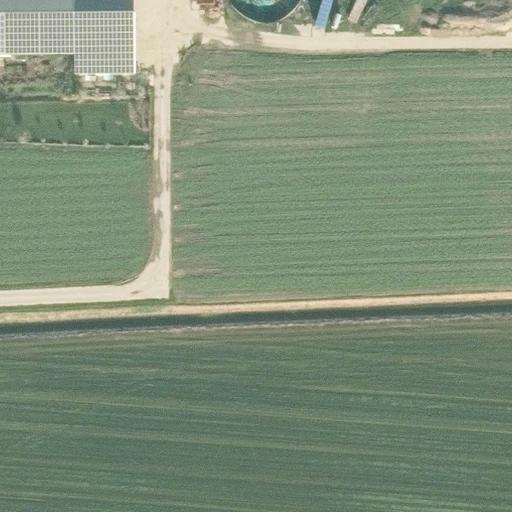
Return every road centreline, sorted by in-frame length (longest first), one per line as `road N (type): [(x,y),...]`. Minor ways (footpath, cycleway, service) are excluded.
road 1 (track): [(0,301),(155,288),(160,0)]
road 2 (track): [(511,44),(300,45),(160,21)]
